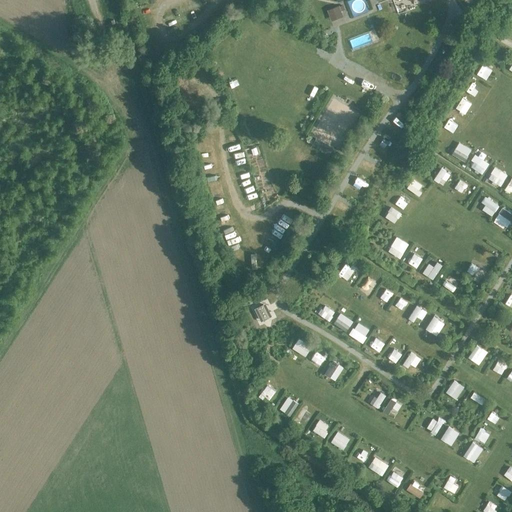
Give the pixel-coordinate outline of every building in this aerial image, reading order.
[(339,6),(339,5),(327,9),(331,20),(343,16),(341,11),(339,6)] [(492,88),(494,83),(490,81),(493,74),(483,70),(478,82),(492,88)] [(476,101),(480,93),(471,89),(467,97),(476,101)] [(456,114),(466,120),(472,109),(462,103),(456,114)] [(450,123),(445,132),(454,136),(459,127),(450,123)] [(332,149),(315,139),(312,145),(328,155),(332,149)] [(230,159),(234,163),(241,155),(237,151),(230,159)] [(457,157),(455,162),(466,167),(468,162),(457,157)] [(232,169),(236,172),(242,163),(238,160),(232,169)] [(366,170),(363,175),(372,179),(374,175),(366,170)] [(443,191),(451,179),(442,173),(434,185),(443,191)] [(501,190),(506,180),(493,173),(488,184),(501,190)] [(215,176),(207,176),(208,192),(216,191),(215,176)] [(242,188),(246,189),(250,180),(245,178),(242,188)] [(455,193),(461,197),(468,187),(458,181),(455,186),(458,188),(455,193)] [(419,200),(425,191),(413,183),(407,193),(419,200)] [(397,207),(400,212),(408,207),(405,203),(397,207)] [(487,203),(482,209),(494,218),(499,211),(487,203)] [(392,213),(386,222),(395,228),(401,219),(392,213)] [(282,223),(291,228),(296,219),(287,214),(282,223)] [(499,222),(511,225),(511,224),(511,216),(501,214),(499,222)] [(273,253),(279,245),(272,240),(267,248),(273,253)] [(395,250),(405,255),(408,250),(398,245),(395,250)] [(389,250),(386,256),(403,263),(405,257),(389,250)] [(411,262),(408,268),(420,273),(425,260),(420,258),(417,264),(411,262)] [(349,286),(355,275),(344,270),(339,281),(349,286)] [(474,270),(472,275),(477,277),(474,282),(481,286),(486,276),(474,270)] [(427,275),(425,279),(434,284),(436,280),(427,275)] [(443,289),(450,293),(454,285),(447,281),(443,289)] [(369,286),(363,296),(371,300),(377,290),(369,286)] [(391,313),(396,318),(406,307),(401,302),(391,313)] [(265,310),(263,304),(257,307),(264,320),(268,318),(269,318),(265,310)] [(325,311),(320,320),(330,325),(335,316),(325,311)] [(410,325),(415,327),(417,323),(423,326),(427,316),(415,311),(410,325)] [(347,338),(352,331),(339,322),(334,329),(347,338)] [(434,322),(426,335),(438,342),(445,329),(434,322)] [(363,347),(366,341),(354,335),(351,340),(363,347)] [(378,345),(373,353),(380,357),(385,349),(378,345)] [(306,351),(303,361),(307,363),(311,353),(306,351)] [(484,365),(488,356),(478,352),(474,361),(484,365)] [(311,365),(322,373),(329,363),(318,355),(311,365)] [(394,355),(389,363),(396,368),(401,361),(394,355)] [(405,369),(415,375),(421,364),(411,358),(405,369)] [(326,380),(335,385),(343,371),(333,366),(326,380)] [(461,393),(454,392),(452,400),(460,402),(461,393)] [(274,397),(269,405),(272,408),(278,400),(274,397)] [(373,410),(380,414),(387,401),(380,397),(373,410)] [(483,410),(486,405),(474,398),(471,403),(483,410)] [(282,410),(290,416),(295,409),(287,403),(282,410)] [(399,417),(403,410),(392,404),(384,417),(390,420),(394,414),(399,417)] [(298,425),(304,428),(308,419),(303,416),(298,425)] [(489,425),(495,428),(499,419),(494,416),(489,425)] [(319,425),(311,436),(323,443),(330,433),(319,425)] [(481,446),(485,437),(480,435),(476,444),(481,446)] [(341,441),(336,453),(344,456),(349,444),(341,441)] [(471,464),(477,452),(471,449),(466,462),(471,464)] [(370,473),(383,482),(390,472),(377,463),(370,473)] [(455,490),(457,485),(451,482),(445,494),(456,500),(459,492),(455,490)] [(409,495),(418,501),(423,492),(414,487),(409,495)] [(507,504),(511,495),(502,491),(497,500),(507,504)] [(441,500),(435,510),(438,511),(448,511),(451,506),(441,500)]
